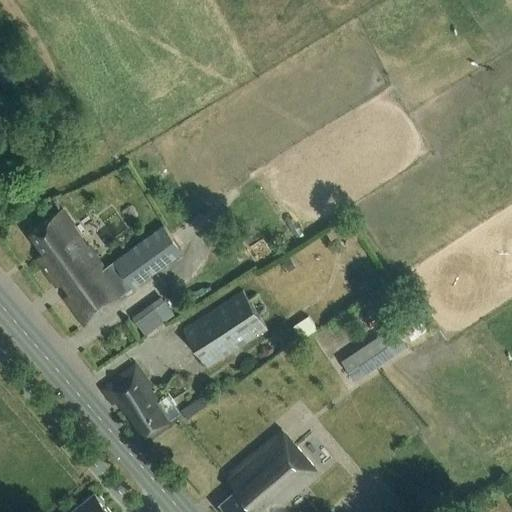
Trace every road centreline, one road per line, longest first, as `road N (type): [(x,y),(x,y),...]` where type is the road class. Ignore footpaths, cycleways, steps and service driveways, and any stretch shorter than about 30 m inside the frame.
road 1 (primary): [(180,511),(0,303)]
road 2 (unclassified): [(136,511),(0,358)]
